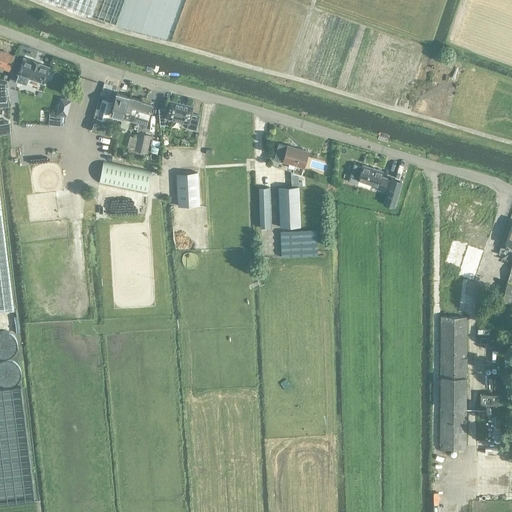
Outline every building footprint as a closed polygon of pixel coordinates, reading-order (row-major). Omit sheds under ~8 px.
[(49,0),(91,15),(96,0),(49,0)] [(0,49),(0,65),(9,68),(14,54),(0,49)] [(48,67),(24,58),(18,73),(15,80),(26,85),(29,77),(42,82),(48,67)] [(0,76),(0,104),(8,104),(9,77),(0,76)] [(125,109),(128,96),(117,93),(113,106),(112,109),(119,111),(120,108),(125,109)] [(420,93),(414,110),(427,115),(433,97),(420,93)] [(69,114),(71,97),(59,96),(57,112),(69,114)] [(152,104),(140,101),(140,100),(128,96),(125,109),(123,117),(141,122),(143,115),(148,116),(152,104)] [(97,118),(107,121),(113,101),(102,98),(97,118)] [(193,106),(170,100),(166,117),(188,122),(187,126),(196,128),(199,114),(192,112),(193,106)] [(50,112),(49,123),(61,124),(62,112),(50,112)] [(0,123),(0,132),(10,130),(9,122),(0,123)] [(151,135),(144,133),(137,131),(134,149),(147,152),(151,135)] [(153,139),(150,151),(158,153),(160,141),(153,139)] [(304,166),(308,151),(287,145),(287,146),(279,143),(274,158),(283,161),(284,160),(289,162),(288,166),(294,168),(295,163),(303,166),(304,166)] [(103,160),(99,183),(147,193),(152,170),(103,160)] [(384,192),(389,178),(382,176),(384,170),(362,163),(357,180),(377,186),(376,189),(384,192)] [(177,173),(178,206),(199,204),(197,172),(177,173)] [(402,181),(391,177),(383,203),(394,206),(402,181)] [(298,186),(292,186),(279,187),(280,227),(300,226),(298,186)] [(260,228),(271,227),(269,187),(258,187),(260,228)] [(0,199),(0,311),(14,309),(0,199)] [(458,232),(467,235),(469,228),(490,234),(497,211),(467,202),(458,232)] [(280,230),(281,256),(317,255),(316,229),(280,230)] [(440,407),(440,448),(466,448),(466,408),(466,377),(467,377),(467,316),(463,316),(468,279),(474,281),(484,250),(464,244),(466,237),(454,234),(445,262),(460,268),(457,275),(463,277),(463,282),(460,281),(459,289),(462,290),(458,316),(441,316),(440,377),(441,377),(440,407)] [(507,256),(501,259),(511,262),(511,253),(511,254),(511,252),(511,254),(511,252),(510,254),(510,251),(509,253),(508,252),(507,256)] [(511,263),(511,264),(507,282),(502,300),(511,302),(511,263)] [(15,361),(11,330),(0,331),(0,353),(6,353),(8,367),(4,367),(5,373),(0,373),(0,380),(17,379),(15,361)] [(0,507),(33,503),(19,388),(0,390),(0,507)] [(498,391),(481,392),(481,405),(498,405),(498,391)]
